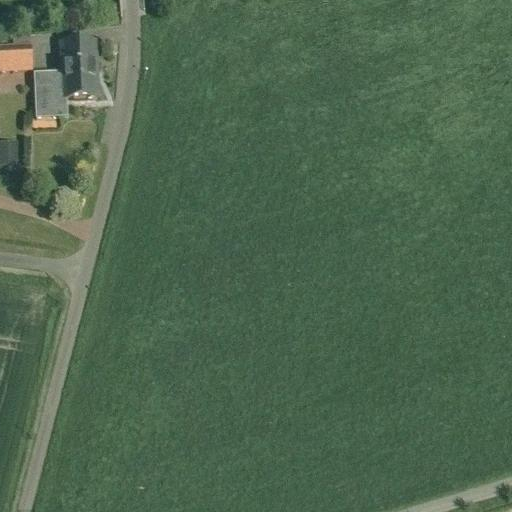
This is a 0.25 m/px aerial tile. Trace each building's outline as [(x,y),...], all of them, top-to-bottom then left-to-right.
[(39,78),(39,79),(70,78),(68,48),(68,36),(37,38),(38,52),(39,78)] [(106,104),(103,46),(68,48),(70,78),(71,106),(80,106),(80,109),(94,109),(94,105),(106,104)] [(0,78),(39,78),(38,52),(0,52),(0,78)] [(71,106),(70,78),(39,79),(41,123),(72,122),(71,106)] [(24,172),(23,149),(3,149),(3,172),(24,172)]
